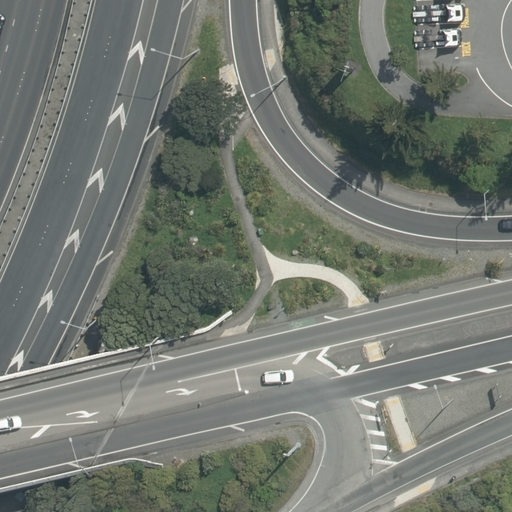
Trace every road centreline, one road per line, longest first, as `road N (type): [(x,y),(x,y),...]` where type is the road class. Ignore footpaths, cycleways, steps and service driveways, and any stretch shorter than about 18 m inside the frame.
road 1 (trunk): [(171,0),(89,265),(43,366),(0,434)]
road 2 (trunk): [(241,0),(252,82),(265,110),(341,195),(402,220),(511,226)]
road 3 (trunk): [(155,376),(511,296)]
road 4 (trunk): [(118,0),(89,118),(0,338)]
road 5 (trunk): [(307,395),(0,471)]
road 6 (trunk): [(511,347),(307,395)]
road 7 (trunk): [(511,425),(337,511)]
road 8 (trunk): [(0,414),(155,376)]
road 9 (trunk): [(155,376),(263,379),(307,395)]
road 10 (trunk): [(307,395),(340,436),(340,461),(314,511)]
